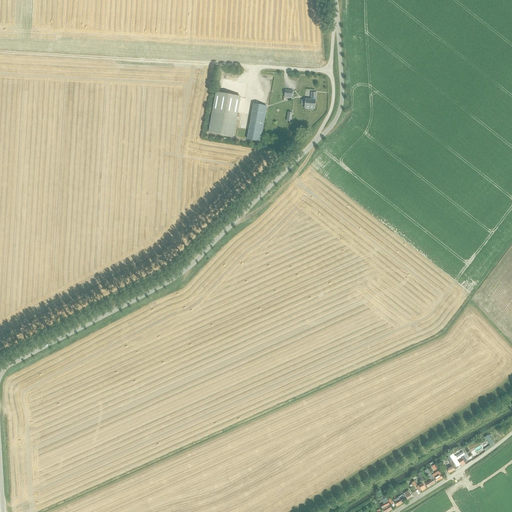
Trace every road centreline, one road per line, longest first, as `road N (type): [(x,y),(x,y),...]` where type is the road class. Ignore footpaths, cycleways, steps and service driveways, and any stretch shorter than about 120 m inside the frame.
road 1 (unclassified): [(0,370),(170,284),(318,139),(341,102),(335,0)]
road 2 (unclassified): [(397,511),(511,434)]
